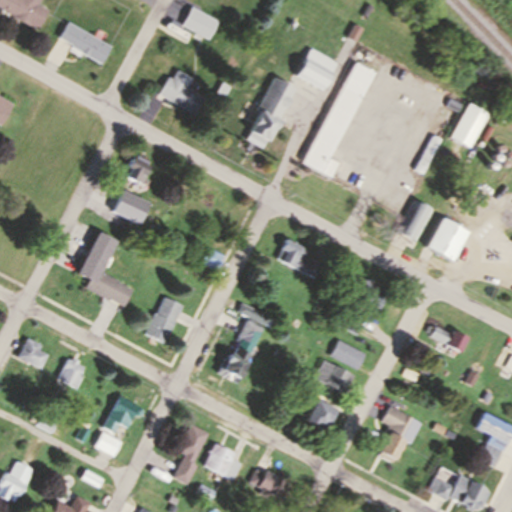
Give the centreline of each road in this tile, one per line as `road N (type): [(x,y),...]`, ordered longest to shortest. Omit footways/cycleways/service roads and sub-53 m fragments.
road 1 (residential): [(511,327),(0,50)]
road 2 (residential): [(413,511),(0,292)]
road 3 (residential): [(108,511),(268,199)]
road 4 (residential): [(304,511),(427,283)]
road 5 (residential): [(0,346),(120,119)]
road 6 (residential): [(105,109),(161,0)]
